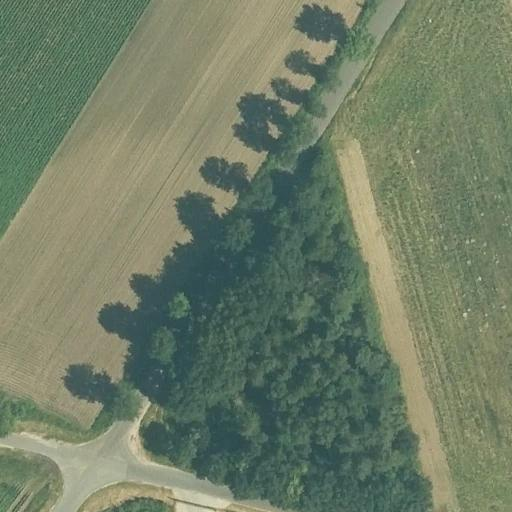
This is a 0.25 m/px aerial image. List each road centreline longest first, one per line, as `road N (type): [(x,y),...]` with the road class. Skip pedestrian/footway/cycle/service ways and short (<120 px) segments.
road 1 (residential): [(101,467),(401,0)]
road 2 (residential): [(293,511),(101,467)]
